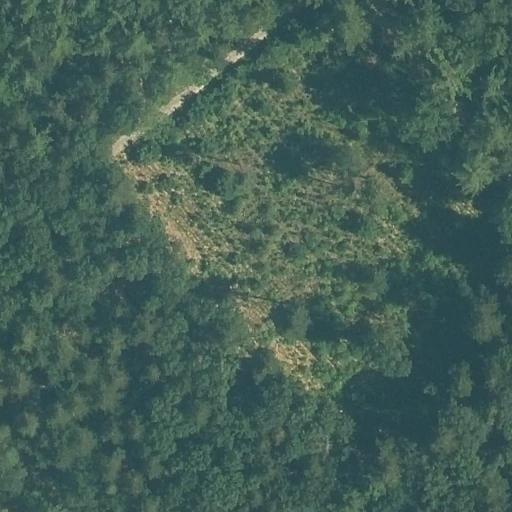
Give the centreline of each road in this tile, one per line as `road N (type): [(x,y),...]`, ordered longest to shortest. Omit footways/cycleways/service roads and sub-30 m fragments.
road 1 (track): [(0,238),(309,0)]
road 2 (track): [(0,253),(137,401),(201,511)]
road 3 (track): [(363,0),(511,175)]
